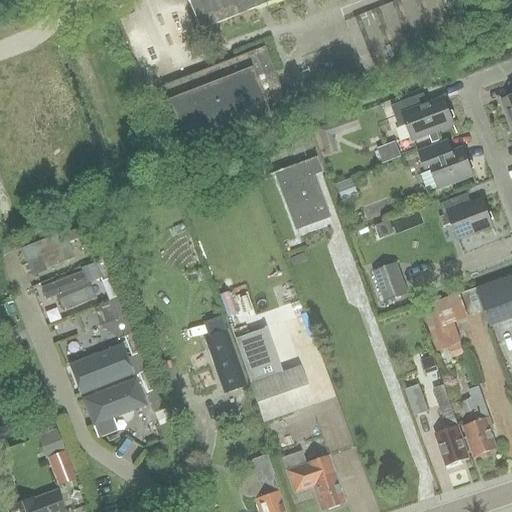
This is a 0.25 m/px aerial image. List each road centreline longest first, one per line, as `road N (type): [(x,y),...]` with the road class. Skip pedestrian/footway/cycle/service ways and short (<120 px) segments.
road 1 (residential): [(177,511),(174,502),(83,441),(9,260)]
road 2 (residential): [(511,231),(458,99),(511,77)]
